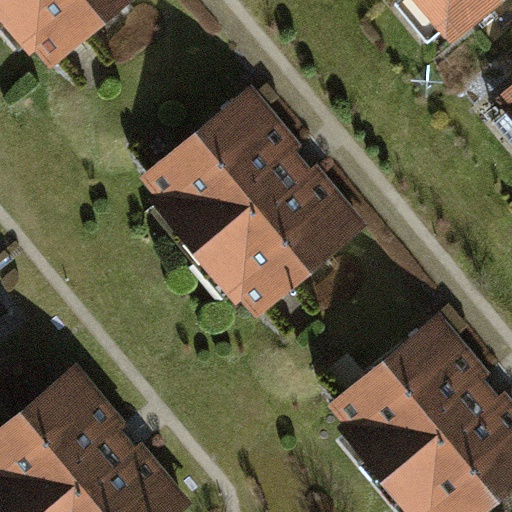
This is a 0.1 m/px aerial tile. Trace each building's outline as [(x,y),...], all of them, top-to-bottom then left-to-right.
[(41,0),(87,59),(163,0),(41,0)] [(413,0),(449,45),(505,0),(413,0)] [(511,85),(495,99),(511,119),(511,85)] [(294,89),(180,177),(290,318),(404,230),(294,89)] [(511,420),(434,319),(319,407),(400,511),(475,511),(511,484),(511,420)] [(75,365),(0,422),(0,503),(6,511),(177,511),(185,506),(75,365)]
